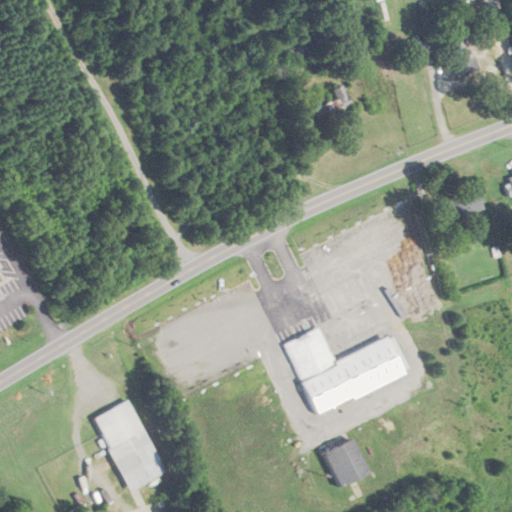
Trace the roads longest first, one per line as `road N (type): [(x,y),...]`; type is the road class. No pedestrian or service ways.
road 1 (primary): [(114,309),(276,219),(511,125)]
road 2 (primary): [(0,378),(114,309)]
